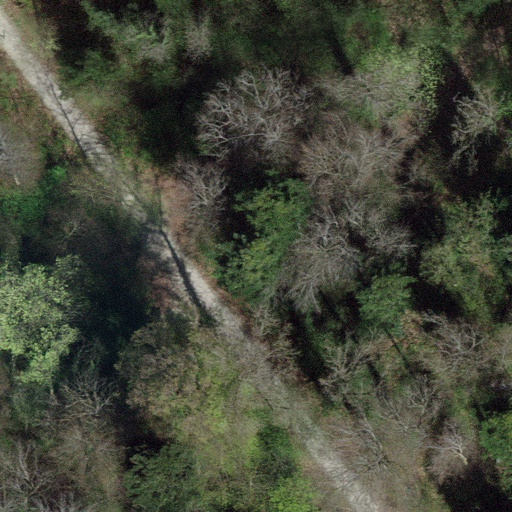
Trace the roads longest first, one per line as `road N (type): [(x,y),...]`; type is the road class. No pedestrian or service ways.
road 1 (track): [(0,12),(382,511)]
road 2 (track): [(487,0),(432,44),(142,194),(0,289)]
